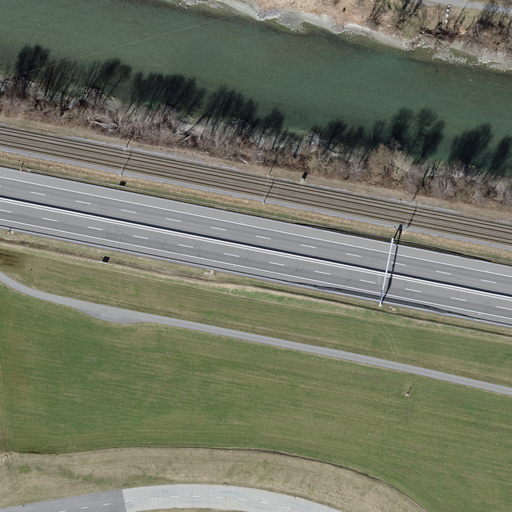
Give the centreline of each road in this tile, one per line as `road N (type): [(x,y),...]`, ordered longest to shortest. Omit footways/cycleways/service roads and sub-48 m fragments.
road 1 (motorway): [(0,210),(511,310)]
road 2 (motorway): [(511,285),(0,185)]
